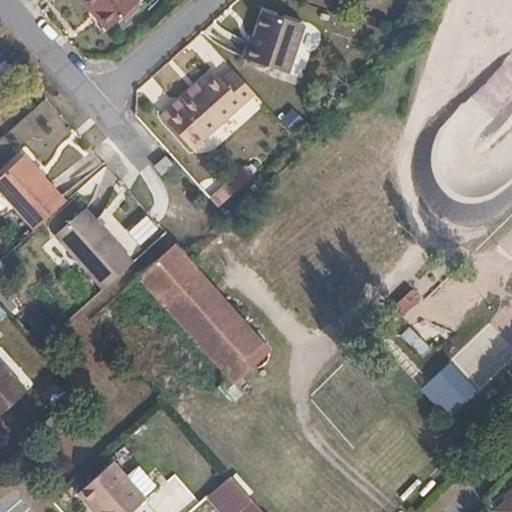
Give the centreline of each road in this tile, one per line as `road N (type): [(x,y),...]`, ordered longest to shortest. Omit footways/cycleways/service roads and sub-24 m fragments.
road 1 (track): [(390,511),(308,429),(299,395),(306,371),(435,242),(408,193),(407,153),(460,0)]
road 2 (residential): [(92,105),(218,0)]
road 3 (residential): [(1,0),(92,105)]
